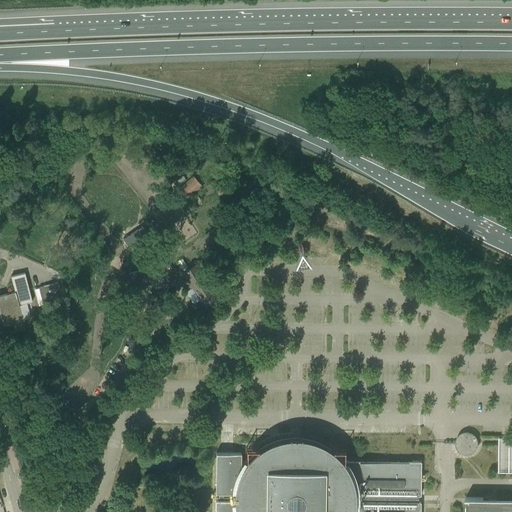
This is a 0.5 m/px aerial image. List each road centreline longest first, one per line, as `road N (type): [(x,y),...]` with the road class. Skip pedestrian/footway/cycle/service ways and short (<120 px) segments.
road 1 (motorway): [(0,58),(135,81),(251,113),(511,234)]
road 2 (motorway): [(0,56),(511,44)]
road 3 (motorway): [(511,24),(0,34)]
road 4 (track): [(10,483),(31,472),(184,303)]
